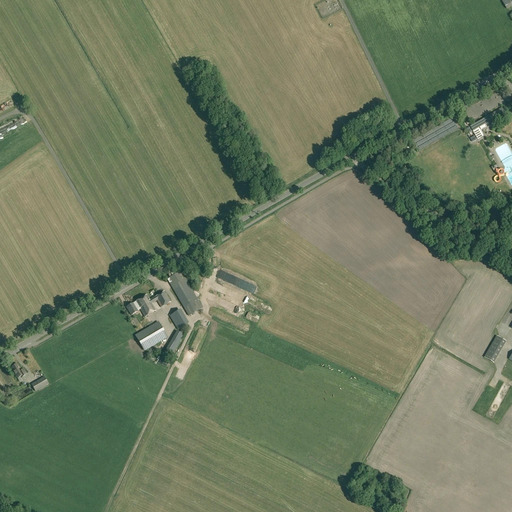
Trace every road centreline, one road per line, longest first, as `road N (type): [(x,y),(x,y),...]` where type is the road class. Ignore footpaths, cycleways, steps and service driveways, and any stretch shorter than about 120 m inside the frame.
road 1 (tertiary): [(0,358),(352,156)]
road 2 (unknown): [(0,118),(24,115),(38,129),(129,284)]
road 3 (unclassified): [(511,267),(352,156)]
road 4 (tertiary): [(352,156),(511,67)]
